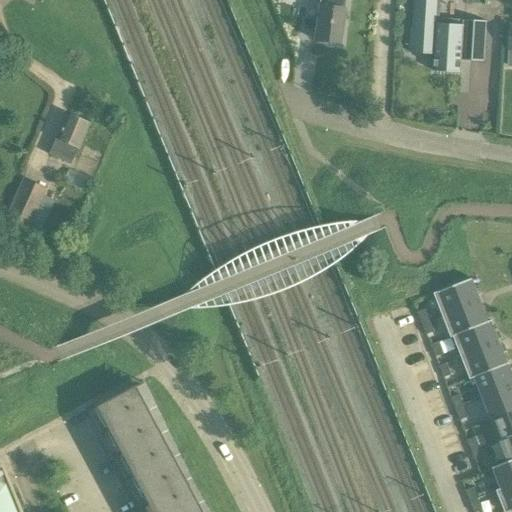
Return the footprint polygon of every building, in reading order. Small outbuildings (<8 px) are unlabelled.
[(319,0),(314,40),(340,43),(345,0),(319,0)] [(461,73),(462,52),(470,53),(470,60),(484,61),(486,21),(463,19),(462,26),(438,24),(439,0),(414,0),(413,21),(411,21),(410,41),(436,42),(434,71),(461,73)] [(297,55),(296,82),(314,82),(314,56),(297,55)] [(71,164),(89,123),(67,114),(50,155),(71,164)] [(27,233),(47,188),(23,178),(3,222),(27,233)] [(472,279),(435,293),(443,316),(481,301),(472,279)] [(452,337),(454,336),(492,322),(491,320),(489,321),(481,301),(443,316),(452,337)] [(422,324),(430,321),(425,310),(418,313),(422,324)] [(430,321),(422,324),(427,335),(435,332),(430,321)] [(454,336),(463,358),(500,343),(492,322),(454,336)] [(436,357),(444,354),(439,343),(431,346),(436,357)] [(471,379),(475,378),(475,377),(508,364),(500,343),(463,358),(471,379)] [(452,375),(447,363),(440,366),(444,378),(452,375)] [(475,378),(484,398),(511,387),(511,373),(508,364),(475,377),(475,378)] [(200,511),(134,387),(94,406),(150,511),(200,511)] [(511,387),(484,398),(492,420),(511,411),(511,387)] [(459,395),(451,398),(456,409),(464,406),(459,395)] [(464,406),(456,409),(460,421),(468,418),(464,406)] [(511,411),(492,420),(500,441),(511,436),(511,411)] [(511,436),(500,441),(508,462),(509,462),(511,460),(511,436)] [(468,440),(472,452),(480,449),(476,437),(468,440)] [(480,449),(472,452),(477,463),(485,460),(480,449)] [(494,467),(502,489),(502,490),(511,485),(511,460),(509,462),(508,462),(494,467)] [(18,511),(0,467),(0,511),(18,511)] [(511,485),(502,490),(502,489),(497,490),(505,511),(509,511),(511,511),(511,485)] [(474,488),(466,491),(471,502),(478,499),(474,488)] [(478,499),(471,502),(474,511),(478,511),(483,511),(478,499)]
